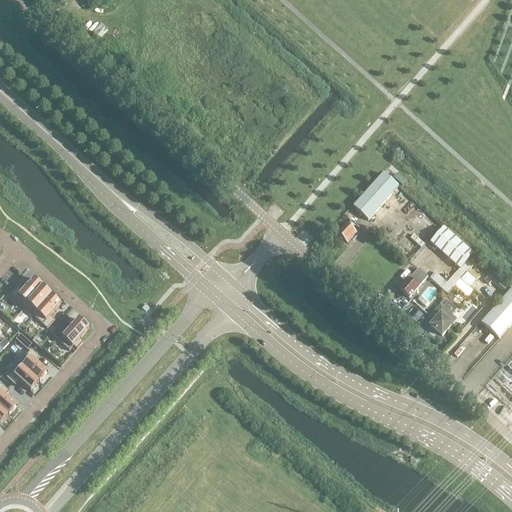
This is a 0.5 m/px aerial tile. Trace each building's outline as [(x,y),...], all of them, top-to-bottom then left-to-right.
[(94,32),(101,39),(109,30),(102,24),(94,32)] [(237,66),(207,98),(228,118),(258,86),(237,66)] [(353,208),(368,221),(398,188),(384,175),(353,208)] [(349,219),(355,212),(352,209),(346,216),(349,219)] [(347,243),(355,234),(359,229),(351,222),(347,226),(346,225),(337,234),(347,243)] [(430,243),(460,270),(473,255),(444,229),(430,243)] [(418,269),(411,277),(410,276),(407,279),(408,280),(399,290),(409,299),(428,277),(418,269)] [(493,271),(488,276),(506,292),(511,287),(493,271)] [(24,309),(42,289),(34,281),(34,280),(28,287),(23,293),(18,288),(10,297),(24,309)] [(425,309),(441,291),(432,283),(416,301),(425,309)] [(33,317),(52,297),(43,289),(43,288),(42,289),(24,309),(33,317)] [(511,290),(482,324),(495,336),(499,339),(511,324),(511,290)] [(61,305),(52,297),(33,317),(47,330),(55,321),(50,317),(61,305)] [(440,306),(430,318),(434,322),(430,326),(442,337),(457,320),(452,315),(456,311),(448,303),(443,309),(440,306)] [(417,322),(424,314),(415,306),(408,314),(417,322)] [(80,340),(89,330),(89,329),(88,330),(79,321),(79,320),(66,334),(62,330),(54,338),(69,352),(73,347),(77,351),(84,343),(80,340)] [(40,358),(31,351),(27,356),(31,359),(23,367),(22,368),(39,383),(40,384),(40,383),(39,383),(47,374),(48,375),(48,374),(36,363),(40,358)] [(39,383),(22,368),(23,367),(19,364),(6,379),(15,386),(19,382),(31,392),(39,383)] [(9,392),(1,385),(0,385),(0,409),(9,417),(9,418),(10,417),(9,417),(17,408),(17,409),(18,408),(5,397),(9,392)] [(9,417),(0,409),(0,425),(0,426),(9,417)]
